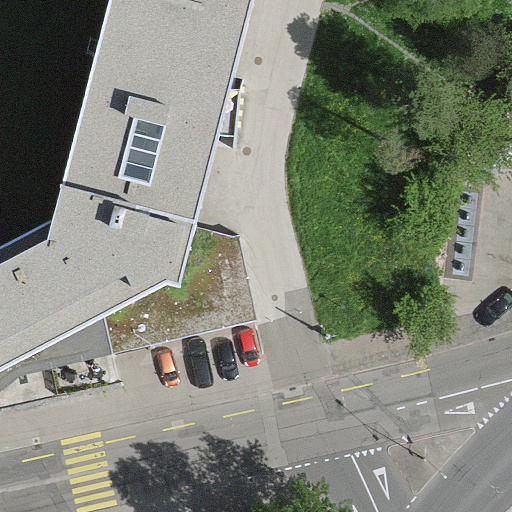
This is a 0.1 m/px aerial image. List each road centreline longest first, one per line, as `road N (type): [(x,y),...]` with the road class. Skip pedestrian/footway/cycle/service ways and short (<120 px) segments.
road 1 (residential): [(325,425),(0,491)]
road 2 (residential): [(511,381),(325,425)]
